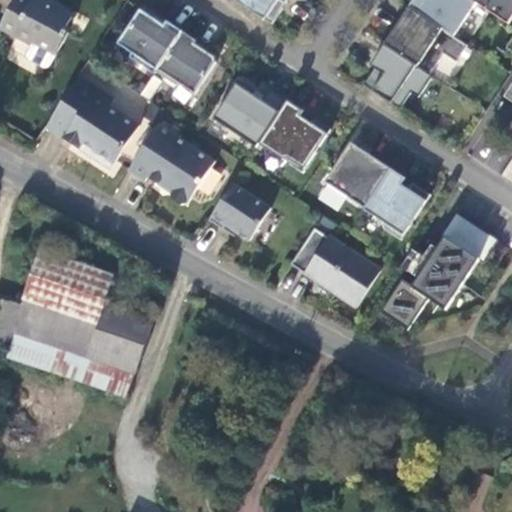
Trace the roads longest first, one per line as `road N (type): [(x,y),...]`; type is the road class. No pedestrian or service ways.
road 1 (tertiary): [(475,410),(0,164)]
road 2 (unknown): [(185,260),(139,425),(151,468),(194,508)]
road 3 (residential): [(511,198),(310,70)]
road 4 (residential): [(205,0),(310,70)]
